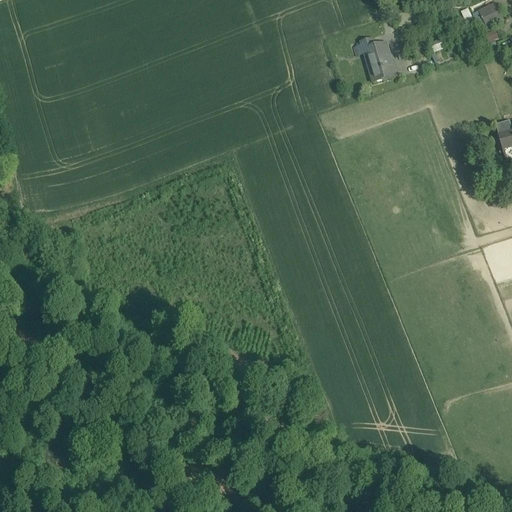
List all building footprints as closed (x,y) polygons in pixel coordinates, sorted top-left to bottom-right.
[(495,7),(479,15),(487,31),(503,23),(495,7)] [(468,13),(461,16),(470,34),(477,30),(468,13)] [(424,17),(395,18),(395,31),(424,29),(424,17)] [(443,41),(430,48),(433,56),(447,50),(443,41)] [(362,50),(364,57),(367,56),(366,53),(375,51),(373,43),(361,47),(362,50)] [(388,55),(386,47),(375,51),(366,53),(367,56),(373,74),(370,75),(374,87),(396,80),(391,64),(392,64),(389,55),(388,55)] [(364,57),(362,50),(355,53),(357,59),(364,57)] [(499,140),(511,135),(511,133),(510,126),(511,126),(510,125),(496,130),(499,140)] [(511,135),(499,140),(504,154),(511,151),(511,135)]
